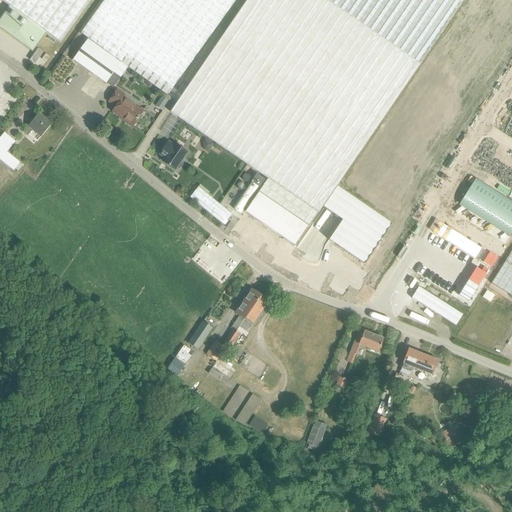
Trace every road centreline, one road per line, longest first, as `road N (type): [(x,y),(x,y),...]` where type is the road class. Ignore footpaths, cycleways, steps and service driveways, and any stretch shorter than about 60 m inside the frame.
road 1 (unclassified): [(511,373),(269,277),(0,58)]
road 2 (unknown): [(349,309),(511,48)]
